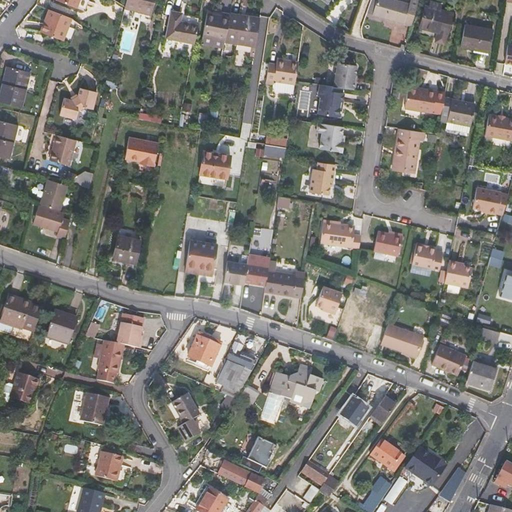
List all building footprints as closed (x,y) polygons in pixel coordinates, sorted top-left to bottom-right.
[(90,0),(57,0),(58,0),(78,8),(86,11),(90,0)] [(151,13),(154,0),(126,0),(125,6),(151,13)] [(392,0),(377,0),(374,14),(411,24),(418,1),(413,0),(409,0),(408,4),(392,0)] [(420,27),(438,32),(447,34),(452,13),(425,6),(420,27)] [(44,22),(40,31),(62,40),(71,19),(51,10),(46,23),(44,22)] [(172,10),(167,37),(195,43),(198,25),(181,21),(182,12),(172,10)] [(206,14),(201,36),(214,39),(219,17),(206,14)] [(255,46),(259,19),(230,14),(229,19),(225,41),(255,46)] [(214,39),(223,41),(225,41),(229,19),(219,17),(214,39)] [(62,40),(67,42),(76,22),(71,19),(62,40)] [(465,24),(460,46),(473,49),(488,52),(493,30),(465,24)] [(436,41),(444,44),(447,34),(438,32),(436,41)] [(31,64),(12,59),(10,67),(29,72),(31,64)] [(286,61),(285,67),(276,65),(268,64),(265,84),(274,85),(274,81),(295,84),(295,80),(298,63),(286,61)] [(334,86),(342,87),(354,89),(355,82),(353,81),(354,75),(355,65),(337,62),(334,86)] [(0,101),(20,106),(29,72),(10,67),(9,67),(4,85),(1,84),(0,88),(0,101)] [(342,87),(334,86),(319,83),(318,94),(320,97),(317,113),(337,116),(340,115),(341,109),(339,106),(340,101),(342,101),(343,92),(341,92),(342,87)] [(405,107),(420,109),(432,111),(433,110),(442,111),(446,92),(436,90),(417,87),(417,88),(408,87),(405,107)] [(94,94),(78,90),(76,98),(70,101),(69,101),(63,99),(58,115),(73,119),(76,112),(83,108),(90,109),(94,94)] [(446,122),(451,99),(445,98),(441,120),(446,122)] [(451,99),(446,122),(454,123),(470,127),(475,104),(451,99)] [(102,118),(105,107),(99,106),(95,121),(104,123),(105,118),(102,118)] [(420,109),(405,107),(404,114),(419,116),(420,109)] [(511,138),(511,118),(505,117),(498,116),(489,114),(485,134),(511,138)] [(0,120),(0,156),(7,159),(16,125),(0,120)] [(343,141),(341,141),(342,134),(343,126),(318,122),(317,128),(319,132),(322,132),(320,148),(342,151),(343,141)] [(454,123),(446,122),(445,129),(452,131),(454,123)] [(452,131),(469,134),(470,127),(454,123),(452,131)] [(423,140),(425,132),(399,128),(393,167),(415,170),(417,158),(414,158),(417,139),(420,140),(423,140)] [(49,158),(68,165),(75,140),(56,134),(49,158)] [(125,159),(140,162),(144,163),(144,165),(154,166),(158,143),(128,138),(125,159)] [(265,143),(264,150),(285,153),(286,146),(265,143)] [(227,178),(231,156),(204,151),(200,174),(227,178)] [(316,161),(315,168),(334,171),(335,164),(316,161)] [(3,183),(11,186),(16,170),(7,168),(3,183)] [(330,185),(331,180),(333,180),(334,171),(315,168),(314,168),(311,190),(329,194),(330,185)] [(78,177),(76,179),(91,183),(93,174),(86,172),(78,177)] [(202,175),(201,181),(225,184),(226,178),(202,175)] [(67,185),(48,180),(40,205),(59,211),(67,185)] [(473,205),(482,207),(488,209),(487,211),(496,213),(497,211),(500,198),(502,192),(479,185),(473,205)] [(278,204),(290,205),(291,198),(279,196),(278,204)] [(506,200),(500,198),(497,211),(503,213),(506,200)] [(70,221),(60,218),(62,212),(59,211),(40,205),(36,204),(31,224),(56,232),(55,236),(65,239),(70,221)] [(353,235),(354,229),(347,228),(347,225),(323,221),(320,242),(350,247),(353,235)] [(398,254),(402,234),(377,229),(374,248),(398,254)] [(362,236),(353,235),(350,247),(359,249),(362,236)] [(118,236),(113,258),(126,261),(135,263),(140,241),(118,236)] [(217,246),(191,241),(187,265),(213,269),(217,246)] [(435,249),(436,246),(416,242),(412,261),(439,267),(443,250),(435,249)] [(489,263),(501,266),(505,251),(493,248),(489,263)] [(269,262),(269,260),(248,257),(247,265),(244,283),(266,286),(269,262)] [(458,263),(458,261),(449,259),(444,281),(467,285),(472,266),(462,264),(458,263)] [(225,281),(244,284),(244,283),(247,265),(228,262),(225,281)] [(275,263),(269,262),(266,286),(265,291),(301,297),(304,276),(274,272),(275,263)] [(212,275),(213,269),(187,265),(186,271),(212,275)] [(511,297),(511,276),(505,275),(500,294),(511,297)] [(309,306),(309,314),(339,325),(344,309),(337,306),(342,293),(323,286),(320,295),(309,306)] [(29,304),(30,302),(8,295),(0,319),(0,330),(10,334),(12,326),(33,333),(42,308),(29,304)] [(68,342),(72,332),(74,324),(77,317),(53,309),(45,334),(68,342)] [(95,338),(100,324),(91,322),(87,335),(95,338)] [(418,353),(423,333),(388,322),(382,343),(418,353)] [(141,328),(120,323),(115,343),(122,345),(139,349),(141,341),(138,340),(141,328)] [(482,327),(479,337),(497,342),(500,332),(482,327)] [(365,345),(370,335),(357,329),(353,340),(365,345)] [(497,342),(509,346),(511,337),(511,335),(500,332),(497,342)] [(220,343),(197,333),(196,336),(219,346),(220,343)] [(219,346),(196,336),(188,355),(210,365),(219,346)] [(122,345),(115,343),(104,340),(97,369),(98,369),(96,380),(112,383),(114,373),(116,373),(122,345)] [(240,352),(244,344),(234,340),(227,359),(251,369),(255,358),(240,352)] [(432,362),(458,372),(465,352),(439,342),(432,362)] [(185,360),(208,370),(210,365),(188,355),(185,360)] [(240,391),(234,387),(244,368),(226,360),(215,382),(222,386),(220,392),(227,395),(236,399),(240,391)] [(490,388),(496,369),(472,362),(467,381),(490,388)] [(38,365),(36,371),(55,377),(57,371),(38,365)] [(296,373),(288,376),(275,371),(268,391),(283,396),(289,398),(288,401),(301,406),(302,404),(311,402),(315,391),(317,392),(321,379),(309,375),(310,372),(298,368),(296,373)] [(31,393),(33,387),(37,389),(40,380),(17,372),(9,397),(28,404),(31,393)] [(256,401),(260,392),(246,385),(242,393),(256,401)] [(283,396),(268,391),(260,415),(275,420),(283,396)] [(103,425),(109,397),(86,392),(80,420),(103,425)] [(186,393),(171,402),(180,418),(183,417),(186,422),(183,423),(176,428),(184,442),(198,434),(190,419),(198,414),(186,393)] [(397,401),(386,393),(384,396),(395,404),(397,401)] [(223,408),(218,414),(223,418),(236,399),(227,395),(220,405),(223,408)] [(395,404),(384,396),(370,416),(381,424),(395,404)] [(366,409),(352,398),(340,414),(355,425),(366,409)] [(203,414),(194,418),(200,430),(209,425),(203,414)] [(370,416),(368,418),(379,426),(381,424),(370,416)] [(217,419),(204,440),(206,442),(210,438),(221,422),(217,419)] [(273,445),(257,437),(247,459),(243,457),(239,465),(259,474),(262,466),(266,468),(270,461),(269,460),(272,453),(270,452),(273,445)] [(380,439),(369,455),(389,469),(400,453),(380,439)] [(126,451),(134,453),(136,445),(128,443),(126,451)] [(430,454),(418,446),(407,462),(418,471),(430,454)] [(332,450),(326,459),(335,465),(341,456),(332,450)] [(116,481),(122,456),(102,451),(95,476),(116,481)] [(431,485),(445,465),(430,454),(418,471),(415,475),(431,485)] [(438,493),(448,499),(470,465),(462,459),(438,493)] [(511,487),(511,464),(505,461),(494,482),(502,486),(503,483),(507,485),(511,487)] [(407,462),(404,467),(415,475),(418,471),(407,462)] [(302,464),(298,470),(321,485),(323,482),(326,479),(302,464)] [(228,469),(225,476),(259,492),(263,482),(242,472),(240,475),(228,469)] [(334,490),(339,483),(328,475),(326,479),(323,482),(334,490)] [(379,477),(371,488),(377,493),(385,481),(379,477)] [(399,477),(385,499),(392,504),(407,482),(399,477)] [(323,482),(321,485),(318,490),(328,497),(334,490),(323,482)] [(98,511),(104,493),(83,487),(76,511),(98,511)] [(207,487),(193,509),(197,511),(211,489),(207,487)] [(198,511),(219,511),(227,499),(211,489),(197,511),(198,511)] [(318,490),(311,501),(320,508),(328,497),(318,490)] [(362,506),(371,511),(372,511),(381,500),(371,493),(362,506)] [(260,511),(264,507),(254,500),(245,511),(260,511)]
